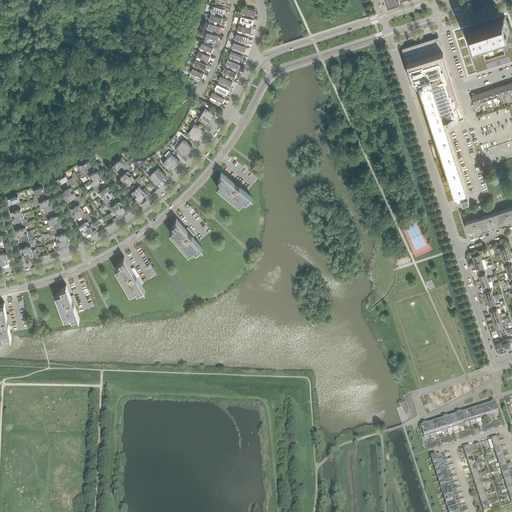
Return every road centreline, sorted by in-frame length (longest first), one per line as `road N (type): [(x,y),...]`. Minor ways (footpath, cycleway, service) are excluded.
road 1 (residential): [(457,250),(387,32)]
road 2 (secondary): [(88,262),(176,202),(242,120)]
road 3 (secondary): [(234,116),(162,201),(83,252)]
road 4 (residential): [(226,112),(187,165),(137,212)]
road 5 (secondary): [(383,19),(264,62)]
road 6 (residential): [(436,16),(460,85),(511,69)]
road 7 (residential): [(505,428),(450,446),(472,511)]
road 8 (secondary): [(272,72),(387,32)]
